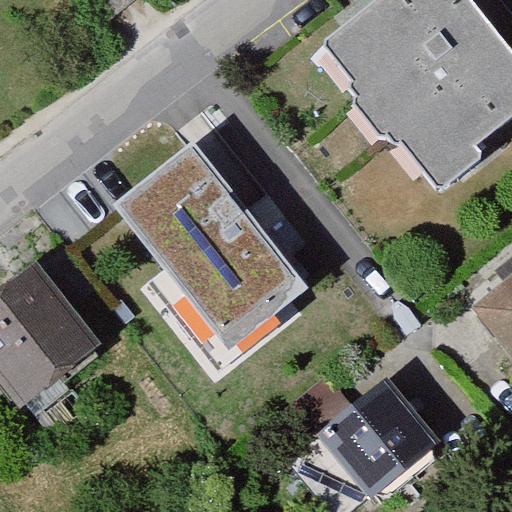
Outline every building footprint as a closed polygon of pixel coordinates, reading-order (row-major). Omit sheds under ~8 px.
[(511,30),(488,0),(418,0),(332,67),(446,214),(509,166),(494,147),(511,133),(511,30)] [(198,163),(99,238),(222,399),(321,324),(198,163)] [(109,368),(36,276),(0,304),(0,423),(71,511),(151,511),(195,476),(109,368)] [(471,326),(511,375),(511,276),(499,287),(506,297),(471,326)] [(386,511),(448,463),(394,395),(278,488),(297,511),(386,511)]
